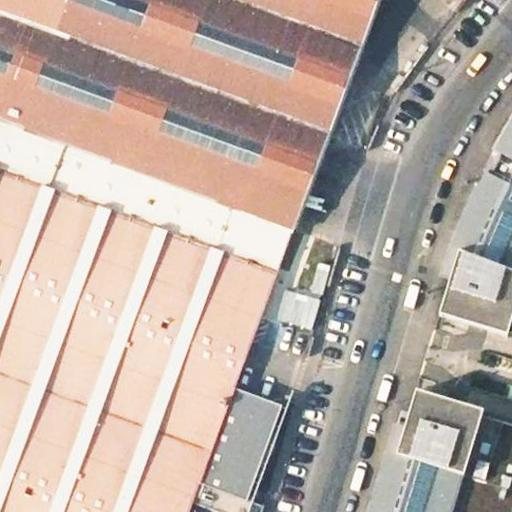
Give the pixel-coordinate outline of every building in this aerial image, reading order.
[(0,0),(0,118),(249,215),(290,231),(293,232),(380,0),(0,0)] [(235,251),(249,215),(0,118),(0,511),(189,511),(193,504),(235,391),(280,268),(276,267),(235,251)] [(443,317),(443,315),(503,333),(502,335),(506,336),(508,332),(511,332),(511,127),(506,137),(497,154),(499,155),(487,177),(484,175),(469,207),(459,227),(452,245),(450,251),(443,275),(451,277),(439,315),(443,317)] [(249,215),(235,251),(276,267),(283,249),(290,231),(249,215)] [(235,391),(193,504),(214,511),(261,511),(263,507),(247,501),(282,407),(235,391)] [(511,511),(511,425),(483,417),(484,412),(480,411),(480,412),(420,394),(421,392),(417,391),(405,431),(396,429),(370,511),(511,511)]
